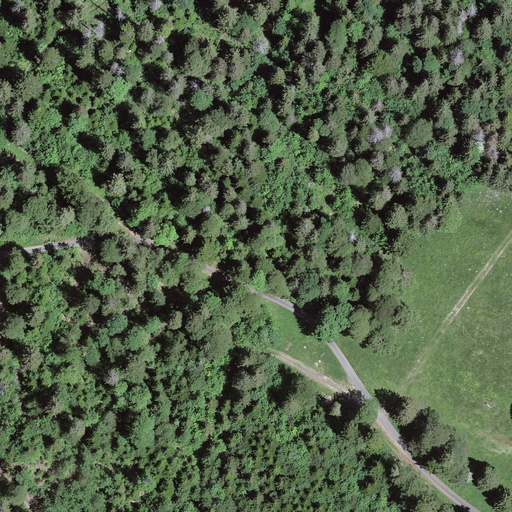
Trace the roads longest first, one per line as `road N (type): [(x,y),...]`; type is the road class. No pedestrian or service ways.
road 1 (track): [(475,511),(424,470),(326,335),(299,311),(142,241),(0,256)]
road 2 (track): [(511,238),(385,423)]
